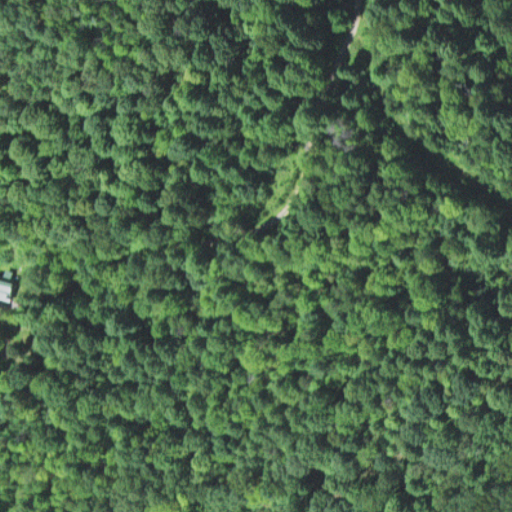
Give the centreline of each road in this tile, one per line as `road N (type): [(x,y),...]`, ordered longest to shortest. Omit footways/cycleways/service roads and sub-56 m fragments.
road 1 (track): [(366,0),(300,183),(252,227),(184,240),(67,298)]
road 2 (track): [(367,0),(368,50),(410,128),(511,193)]
